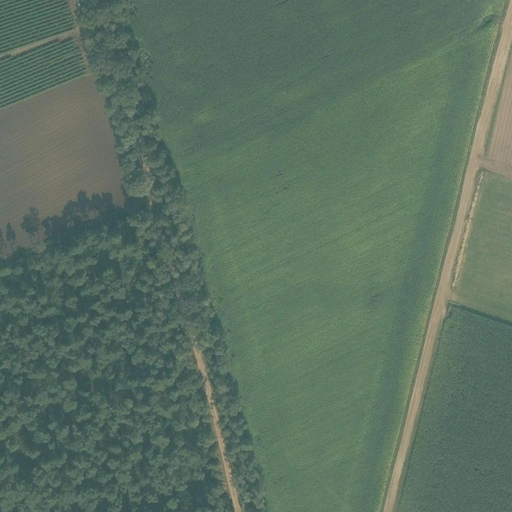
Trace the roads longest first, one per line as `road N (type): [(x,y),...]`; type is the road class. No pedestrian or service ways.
road 1 (track): [(242,511),(96,0)]
road 2 (track): [(511,13),(392,511)]
